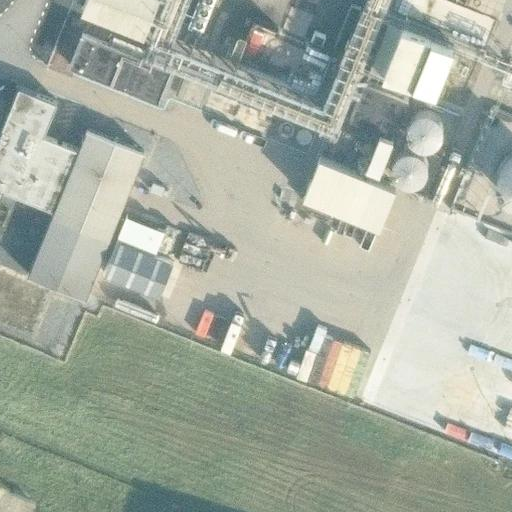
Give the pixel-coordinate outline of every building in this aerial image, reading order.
[(156,0),(84,0),(83,4),(145,29),(156,0)] [(115,32),(111,41),(84,30),(71,62),(159,97),(172,66),(144,55),(148,45),(115,32)] [(289,82),(294,105),(325,109),(344,105),(346,105),(354,103),(352,92),(355,92),(350,71),(335,74),(332,60),(303,57),(323,52),(308,51),(300,52),(298,42),(319,38),(299,35),(290,37),(293,49),(289,82)] [(390,114),(400,117),(409,95),(366,77),(351,114),(385,127),(390,114)] [(87,125),(78,146),(44,132),(58,99),(20,83),(0,132),(0,198),(5,187),(54,206),(28,271),(87,294),(145,148),(87,125)] [(222,95),(220,94),(218,94),(216,95),(214,96),(213,98),(212,101),(213,103),(214,105),(216,106),(219,106),(221,106),(223,105),(224,103),(225,101),(225,98),(224,96),(222,95)] [(238,102),(236,101),(233,101),(231,102),(230,103),(228,105),(228,108),(229,110),(230,112),(232,113),(234,113),(237,113),(239,112),(240,110),(241,108),(241,105),(240,103),(238,102)] [(254,108),(251,107),(248,107),(246,108),(244,111),(244,113),(244,116),(246,118),(249,119),(252,119),(254,118),(256,116),(256,113),(256,110),(254,108)] [(433,109),(428,108),(423,108),(418,109),(414,112),(410,116),(408,120),(407,125),(408,130),(410,135),(413,139),(417,142),(422,144),(427,144),(431,143),(436,141),(440,138),(442,134),(444,129),(444,124),(443,119),(440,115),(437,111),(433,109)] [(291,122),(288,121),(285,121),(283,123),(281,125),(280,127),(280,130),(282,133),(284,134),(286,135),(289,135),(292,134),(293,132),(294,129),(294,126),(293,124),(291,122)] [(367,161),(381,166),(394,131),(381,126),(367,161)] [(307,129),(305,128),(302,128),(300,129),(299,131),(297,133),(297,135),(298,138),(299,140),(300,141),(303,142),(305,142),(307,141),(309,140),(310,138),(311,136),(311,134),(310,132),(309,130),(307,129)] [(417,147),(413,145),(409,145),(405,146),(401,148),(398,151),(395,154),(393,158),(393,162),(393,167),(394,171),(397,174),(400,177),(404,179),(408,180),(412,181),(416,180),(420,178),(423,175),(426,172),(428,168),(428,164),(428,159),(427,155),(424,152),(421,149),(417,147)] [(511,152),(510,154),(505,157),(502,160),(499,165),(497,170),(497,175),(497,180),(499,185),(501,190),(505,194),(509,197),(511,198),(511,152)] [(304,195),(380,225),(397,184),(321,153),(304,195)] [(118,234),(155,250),(165,228),(128,212),(118,234)] [(103,271),(159,293),(173,258),(118,235),(103,271)] [(484,412),(480,434),(503,439),(508,417),(484,412)]
